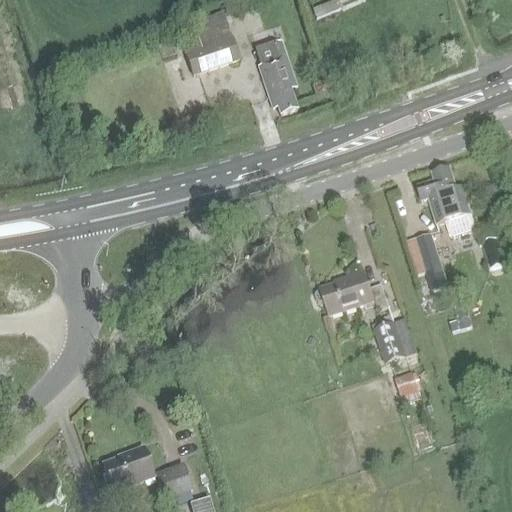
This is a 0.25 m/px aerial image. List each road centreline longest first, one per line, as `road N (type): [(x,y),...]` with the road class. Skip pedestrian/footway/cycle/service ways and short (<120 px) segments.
road 1 (unclassified): [(86,311),(140,294),(211,224),(511,124)]
road 2 (primary): [(511,74),(257,158),(63,205)]
road 3 (primary): [(69,232),(265,182),(511,95)]
road 4 (tertiary): [(0,434),(68,369),(82,346),(86,311)]
